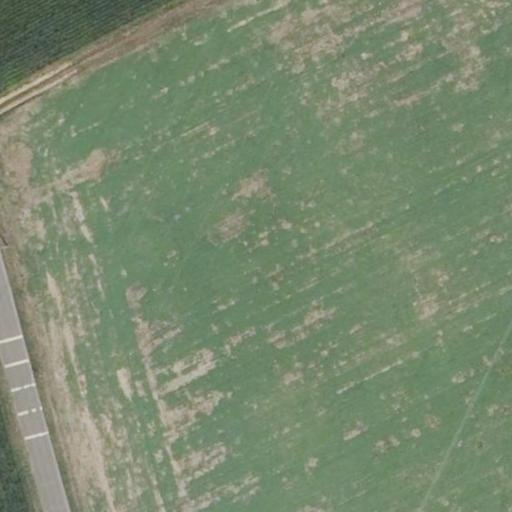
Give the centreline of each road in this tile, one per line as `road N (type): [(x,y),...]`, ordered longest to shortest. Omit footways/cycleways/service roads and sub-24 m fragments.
road 1 (track): [(212,0),(0,108)]
road 2 (unclassified): [(0,307),(59,511)]
